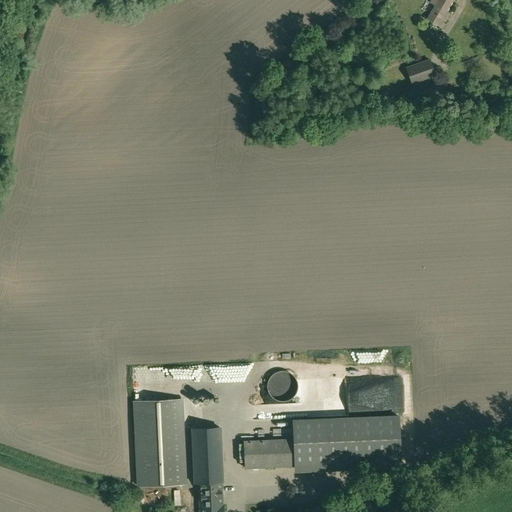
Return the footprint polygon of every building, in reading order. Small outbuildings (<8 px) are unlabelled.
[(452,0),(432,0),(432,1),(437,3),(428,20),(441,27),(446,19),(443,17),(452,0)] [(406,68),(412,84),(435,75),(429,60),(406,68)] [(441,85),(420,92),(425,105),(445,99),(441,85)] [(280,371),(278,371),(275,373),(273,374),(271,376),(270,378),(269,381),(268,384),(268,386),(268,388),(269,391),(269,392),(270,394),(272,396),(274,398),(277,400),(279,401),(281,401),(284,401),(286,401),(289,400),(290,400),(292,398),(294,397),(295,395),(297,394),(298,391),(298,389),(299,386),(298,382),(297,379),(296,377),(294,375),(292,373),(290,372),(288,371),(285,370),(283,370),(280,371)] [(182,399),(135,401),(139,485),(186,483),(182,399)] [(405,471),(402,418),(294,424),(295,438),(296,465),(297,477),(405,471)] [(220,427),(194,428),(196,483),(201,483),(222,482),(220,427)] [(295,438),(244,441),(246,467),(296,465),(295,438)] [(222,482),(201,483),(201,505),(223,504),(222,482)]
